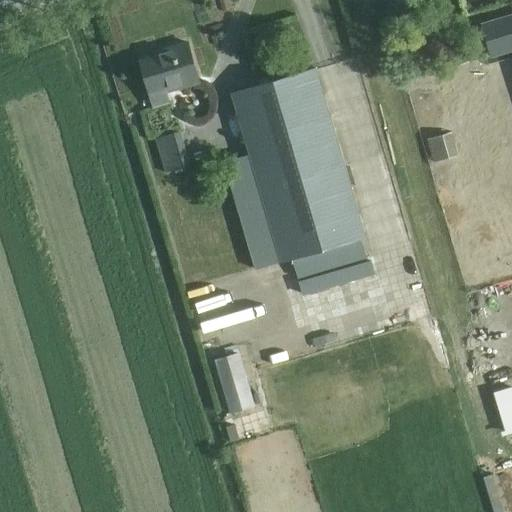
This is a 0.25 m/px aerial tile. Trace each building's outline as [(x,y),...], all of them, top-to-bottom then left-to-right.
[(489,54),(511,47),(511,13),(480,23),(489,54)] [(153,106),(168,102),(165,92),(179,88),(178,84),(198,79),(187,43),(170,47),(171,52),(140,60),(153,106)] [(280,262),(293,259),(298,278),(367,258),(361,239),(366,237),(316,67),(230,92),(280,262)] [(180,165),(191,163),(184,127),(173,129),(180,165)] [(170,131),(153,136),(163,173),(181,168),(170,131)] [(451,132),(427,138),(434,162),(458,155),(451,132)] [(237,353),(213,361),(230,413),(254,405),(237,353)]
